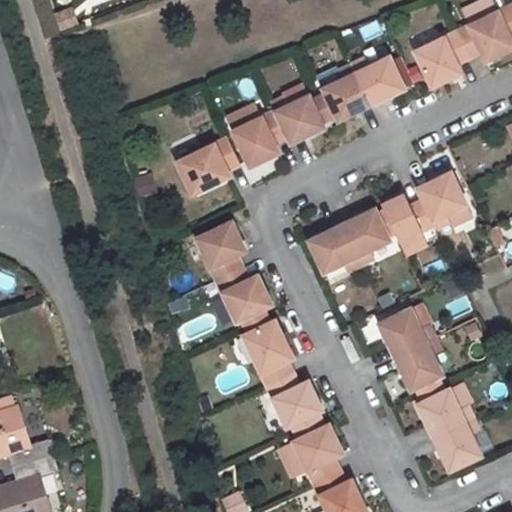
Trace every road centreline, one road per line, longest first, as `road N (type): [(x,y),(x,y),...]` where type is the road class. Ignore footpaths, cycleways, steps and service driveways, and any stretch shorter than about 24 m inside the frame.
road 1 (residential): [(411,511),(267,205)]
road 2 (residential): [(18,208),(71,294),(114,458),(106,511)]
road 3 (residential): [(267,205),(511,90)]
road 4 (residential): [(0,87),(16,134),(18,208)]
